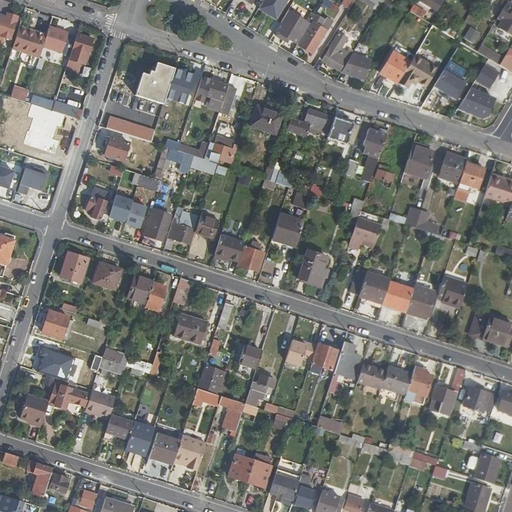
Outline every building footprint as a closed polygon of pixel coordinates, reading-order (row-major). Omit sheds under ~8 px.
[(3,0),(0,0),(0,19),(3,20),(8,1),(3,0)] [(265,0),(263,4),(269,8),(271,4),(282,11),(289,0),(265,0)] [(327,0),(323,0),(321,6),(336,14),(340,6),(327,0)] [(343,0),(340,5),(348,9),(353,0),(343,0)] [(369,0),(375,3),(372,8),(377,11),(383,0),(369,0)] [(419,0),(435,10),(441,0),(419,0)] [(511,6),(505,2),(496,17),(500,19),(496,27),(511,36),(511,34),(511,6)] [(269,8),(281,15),(282,11),(271,4),(269,8)] [(409,11),(430,24),(432,20),(411,7),(409,11)] [(281,23),(276,33),(275,36),(283,41),(285,38),(294,44),(300,35),(301,35),(307,25),(287,12),(280,23),(281,23)] [(4,24),(0,35),(0,36),(9,40),(17,18),(7,14),(4,24)] [(311,23),(297,46),(311,54),(325,31),(311,23)] [(47,35),(43,46),(61,52),(63,46),(73,50),(77,37),(67,34),(67,32),(50,26),(47,35)] [(469,26),(463,38),(474,44),(480,32),(469,26)] [(19,28),(12,47),(40,56),(43,46),(47,35),(36,32),(35,34),(19,28)] [(337,32),(320,60),(339,71),(352,50),(347,47),(345,52),(339,48),(346,37),(337,32)] [(77,37),(73,50),(69,60),(81,64),(85,49),(89,50),(92,40),(78,35),(77,37)] [(42,59),(53,62),(56,51),(45,49),(42,59)] [(89,50),(85,49),(81,64),(84,65),(89,50)] [(511,51),(507,49),(497,65),(507,72),(511,63),(511,51)] [(356,51),(344,66),(350,69),(350,70),(362,77),(373,61),(356,51)] [(394,52),(380,74),(397,84),(398,83),(411,62),(394,52)] [(411,62),(398,83),(408,88),(411,83),(414,85),(416,82),(425,87),(436,69),(415,56),(411,62)] [(444,68),(433,88),(443,94),(449,98),(455,101),(467,82),(444,68)] [(480,72),(468,91),(487,99),(489,94),(483,91),(486,85),(493,90),(498,83),(480,72)] [(142,74),(135,95),(154,102),(158,89),(161,81),(142,74)] [(206,96),(214,98),(211,108),(219,111),(228,86),(211,80),(202,77),(194,99),(204,102),(206,96)] [(424,90),(425,87),(416,82),(414,85),(424,90)] [(24,101),(28,89),(13,85),(10,97),(24,101)] [(228,86),(219,111),(218,113),(227,115),(236,88),(228,86)] [(158,89),(154,102),(163,105),(167,92),(158,89)] [(173,91),(168,106),(182,111),(184,104),(188,105),(191,97),(173,91)] [(464,102),(461,111),(481,118),(488,115),(493,102),(487,99),(468,91),(462,101),(464,102)] [(53,120),(51,126),(41,123),(35,143),(58,150),(69,117),(53,111),(25,102),(5,96),(3,103),(53,120)] [(55,102),(53,111),(69,117),(75,118),(77,110),(55,102)] [(257,107),(250,126),(275,134),(281,115),(257,107)] [(195,108),(193,118),(199,119),(202,110),(195,108)] [(308,109),(303,123),(290,119),(286,131),(305,138),(307,132),(315,134),(316,130),(326,134),(331,117),(308,109)] [(336,119),(330,138),(354,147),(361,127),(336,119)] [(112,120),(108,129),(124,134),(127,125),(112,120)] [(127,125),(124,134),(147,141),(150,133),(127,125)] [(155,129),(150,142),(157,145),(162,131),(155,129)] [(369,130),(364,146),(367,147),(365,155),(371,157),(367,168),(369,169),(364,182),(371,184),(387,136),(369,130)] [(103,135),(97,153),(122,161),(128,143),(103,135)] [(207,144),(203,158),(216,162),(219,156),(222,157),(221,160),(231,164),(237,147),(213,139),(212,144),(208,142),(207,144)] [(176,151),(196,157),(202,159),(203,158),(207,144),(200,142),(197,151),(179,144),(176,151)] [(408,161),(404,173),(425,180),(434,153),(424,150),(425,148),(417,145),(414,144),(408,161)] [(168,155),(194,163),(196,157),(176,151),(170,149),(168,155)] [(446,154),(438,180),(459,187),(460,184),(466,164),(467,161),(446,154)] [(350,160),(345,175),(354,178),(359,163),(350,160)] [(466,164),(460,184),(478,190),(485,170),(466,164)] [(224,175),(226,168),(217,165),(215,172),(224,175)] [(0,186),(8,189),(14,172),(0,167),(0,186)] [(26,169),(18,192),(27,195),(29,188),(42,192),(49,171),(36,167),(35,172),(26,169)] [(269,181),(289,187),(292,174),(273,169),(269,181)] [(380,172),(377,180),(392,185),(395,177),(380,172)] [(136,173),(133,181),(140,183),(142,175),(136,173)] [(140,183),(157,188),(160,181),(142,175),(140,183)] [(511,202),(511,183),(491,177),(484,197),(511,206),(511,202)] [(96,189),(93,196),(104,201),(107,193),(96,189)] [(298,194),(294,205),(310,210),(313,199),(298,194)] [(86,209),(93,211),(91,216),(107,222),(109,215),(103,212),(107,202),(104,201),(93,196),(91,196),(86,209)] [(354,198),(351,208),(361,210),(363,200),(354,198)] [(411,209),(406,226),(410,227),(415,228),(421,212),(411,209)] [(153,210),(147,227),(165,233),(171,216),(153,210)] [(421,212),(415,228),(433,234),(435,235),(438,227),(426,223),(429,215),(421,212)] [(176,213),(174,220),(183,223),(186,216),(176,213)] [(282,215),(273,240),(297,248),(305,223),(282,215)] [(202,216),(196,234),(213,240),(220,222),(202,216)] [(360,217),(350,246),(356,248),(360,237),(377,243),(383,225),(360,217)] [(127,218),(121,238),(129,241),(135,221),(127,218)] [(173,223),(164,248),(171,250),(175,239),(189,244),(194,231),(173,223)] [(249,230),(245,243),(243,247),(253,251),(259,233),(249,230)] [(221,235),(215,254),(238,262),(243,247),(245,243),(221,235)] [(445,239),(433,235),(431,242),(442,246),(445,239)] [(0,236),(0,276),(3,277),(7,265),(15,242),(0,236)] [(467,246),(465,254),(476,256),(478,249),(467,246)] [(243,247),(238,262),(237,265),(258,272),(264,254),(253,251),(243,247)] [(494,254),(504,258),(506,258),(511,260),(511,251),(497,247),(494,254)] [(308,253),(299,278),(319,285),(322,277),(326,278),(328,271),(324,269),(327,259),(308,253)] [(67,254),(59,279),(80,286),(88,260),(67,254)] [(100,264),(94,283),(115,290),(121,271),(100,264)] [(367,273),(359,297),(383,305),(390,283),(391,281),(367,273)] [(135,277),(128,298),(145,304),(146,305),(147,302),(153,283),(135,277)] [(439,296),(438,298),(444,301),(445,301),(445,299),(448,300),(447,305),(461,310),(469,285),(445,277),(439,296)] [(181,279),(173,302),(183,305),(191,282),(181,279)] [(153,283),(147,302),(159,306),(165,287),(153,283)] [(390,283),(383,305),(399,310),(399,309),(407,312),(414,291),(390,283)] [(417,288),(409,313),(427,319),(428,316),(432,317),(438,298),(439,296),(435,294),(417,288)] [(63,303),(62,308),(75,312),(77,307),(63,303)] [(225,303),(219,323),(227,325),(233,306),(225,303)] [(50,312),(43,333),(64,339),(70,319),(50,312)] [(478,313),(471,335),(477,337),(485,316),(478,313)] [(181,315),(173,337),(201,345),(201,344),(204,332),(207,323),(181,315)] [(511,325),(485,316),(477,337),(507,348),(511,333),(511,325)] [(90,319),(88,324),(100,328),(101,323),(90,319)] [(208,354),(216,357),(221,341),(212,338),(208,354)] [(344,342),(334,373),(332,379),(350,385),(356,366),(349,363),(350,358),(354,346),(344,342)] [(318,345),(312,364),(331,370),(337,351),(318,345)] [(244,347),(239,363),(256,369),(262,352),(244,347)] [(104,351),(102,358),(113,362),(115,355),(104,351)] [(156,353),(149,373),(155,375),(162,354),(156,353)] [(35,357),(31,369),(56,377),(61,379),(65,367),(35,357)] [(98,367),(105,370),(122,376),(126,366),(113,362),(102,358),(101,358),(98,367)] [(363,365),(357,383),(380,391),(386,372),(363,365)] [(98,367),(96,373),(103,375),(105,370),(98,367)] [(206,367),(200,386),(219,393),(220,390),(217,389),(223,372),(206,367)] [(415,368),(404,400),(423,406),(433,374),(415,368)] [(459,369),(454,384),(462,386),(466,371),(459,369)] [(252,383),(245,405),(249,406),(254,408),(256,400),(259,401),(264,387),(273,390),(275,381),(260,376),(258,385),(252,383)] [(48,401),(48,403),(66,409),(69,400),(84,405),(87,394),(54,382),(48,401)] [(436,388),(432,401),(441,403),(437,413),(448,417),(455,394),(436,388)] [(197,389),(192,404),(199,407),(201,399),(218,405),(221,397),(197,389)] [(470,389),(464,407),(491,415),(497,397),(470,389)] [(90,390),(84,410),(108,419),(115,398),(90,390)] [(511,393),(504,391),(498,410),(511,414),(511,393)] [(19,418),(27,421),(32,422),(31,424),(40,427),(48,403),(48,401),(27,394),(19,418)] [(230,408),(223,428),(236,432),(242,412),(245,405),(221,397),(218,405),(230,408)] [(268,412),(292,420),(294,414),(270,406),(268,412)] [(110,420),(106,434),(127,441),(133,422),(122,418),(112,415),(110,420)] [(127,441),(125,447),(136,451),(135,454),(144,457),(153,428),(133,421),(133,422),(127,441)] [(316,428),(339,435),(341,429),(318,421),(316,428)] [(156,434),(148,458),(172,465),(173,463),(174,460),(175,456),(178,447),(180,441),(156,434)] [(349,446),(382,455),(384,449),(370,445),(372,440),(352,434),(349,446)] [(175,456),(174,460),(188,464),(186,468),(196,471),(204,447),(180,439),(180,441),(178,447),(175,456)] [(469,441),(466,448),(479,453),(481,446),(469,441)] [(388,451),(397,454),(411,459),(412,454),(389,446),(388,451)] [(8,453),(5,463),(16,466),(19,457),(8,453)] [(397,454),(395,459),(409,464),(411,459),(397,454)] [(412,454),(411,459),(425,464),(435,467),(437,462),(412,454)] [(483,456),(475,480),(484,483),(485,480),(492,483),(499,462),(483,456)] [(234,457),(228,477),(245,483),(252,463),(234,457)] [(471,457),(467,467),(474,469),(478,459),(471,457)] [(425,464),(411,459),(409,464),(408,466),(423,471),(425,464)] [(173,463),(186,468),(188,464),(174,460),(173,463)] [(32,461),(28,472),(39,476),(32,495),(44,498),(47,488),(52,474),(54,469),(32,461)] [(252,463),(245,483),(263,489),(270,468),(252,463)] [(300,477),(276,469),(268,493),(292,501),(297,486),(300,477)] [(52,474),(47,488),(65,495),(70,480),(52,474)] [(301,474),(297,486),(306,490),(310,477),(301,474)] [(473,484),(466,504),(464,504),(462,510),(467,511),(483,511),(484,510),(491,490),(473,484)] [(292,501),(291,503),(310,509),(315,493),(306,490),(297,486),(292,501)] [(85,492),(81,505),(93,509),(97,496),(85,492)] [(321,493),(314,511),(340,511),(344,501),(321,493)] [(4,495),(0,503),(0,511),(19,511),(19,509),(22,502),(4,495)] [(347,497),(343,510),(348,511),(358,511),(360,508),(361,509),(363,502),(347,497)] [(106,500),(101,511),(132,511),(134,509),(106,500)]
